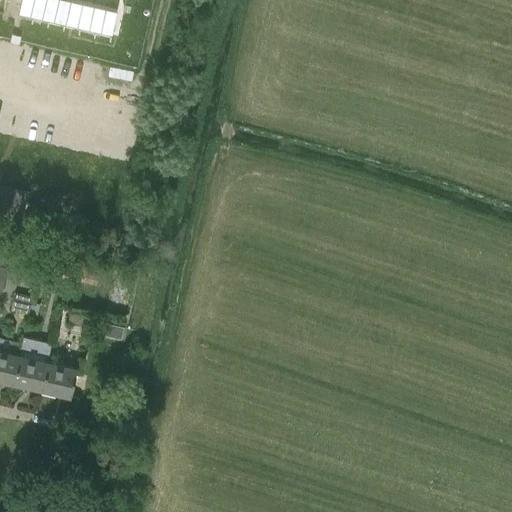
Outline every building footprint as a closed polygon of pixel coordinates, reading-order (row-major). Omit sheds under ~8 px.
[(116,9),(78,0),(19,0),(17,10),(111,32),(116,9)] [(20,36),(11,34),(9,42),(19,44),(20,36)] [(38,269),(52,271),(56,257),(41,254),(38,269)] [(10,309),(28,313),(30,301),(32,296),(14,292),(10,309)] [(37,315),(40,303),(30,301),(28,313),(37,315)] [(69,312),(67,322),(85,326),(87,316),(69,312)] [(100,322),(97,333),(120,339),(123,327),(100,322)] [(22,336),(18,353),(18,354),(12,382),(40,388),(47,360),(46,360),(50,342),(22,336)] [(0,378),(12,382),(18,354),(18,353),(0,349),(0,378)] [(75,367),(47,360),(40,388),(69,395),(75,367)]
